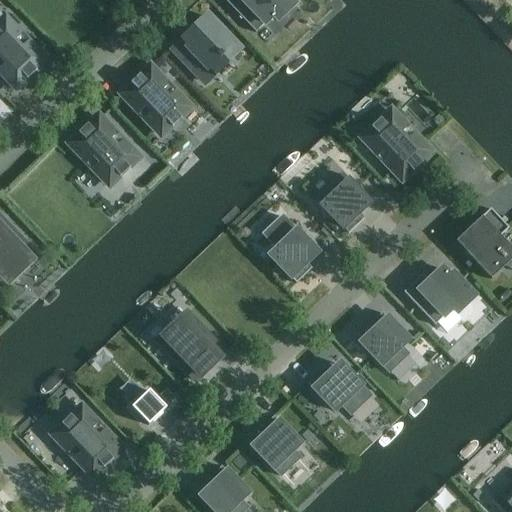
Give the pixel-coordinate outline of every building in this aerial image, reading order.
[(223,0),(254,33),(272,16),(277,21),(294,5),(289,0),(223,0)] [(462,0),(397,0),(397,1),(463,70),(498,37),(462,0)] [(203,82),(216,76),(210,70),(224,62),(221,59),(236,47),(207,17),(194,30),(191,35),(181,41),(172,50),(203,82)] [(27,81),(27,80),(36,72),(34,70),(44,60),(6,20),(0,26),(0,72),(14,88),(25,78),(27,81)] [(511,52),(498,37),(463,70),(511,121),(511,52)] [(142,78),(139,76),(130,84),(132,87),(123,96),(160,135),(170,126),(172,128),(181,120),(179,117),(189,107),(152,69),(142,78)] [(363,140),(384,162),(400,179),(410,170),(413,173),(422,164),(419,161),(429,152),(392,113),(382,122),(380,120),(371,128),(373,131),(363,140)] [(71,146),(107,185),(118,175),(120,178),(129,169),(127,167),(137,157),(100,118),(90,128),(87,125),(78,134),(81,137),(71,146)] [(329,200),(322,207),(348,234),(364,219),(359,213),(369,204),(356,190),(341,174),(322,193),(329,200)] [(511,260),(511,250),(500,237),(508,229),(490,210),(455,243),(491,280),(511,260)] [(286,221),(265,242),(274,252),(270,257),(296,284),(312,269),(307,264),(317,254),(315,251),(312,249),(316,245),(308,236),(304,240),(289,224),(286,221)] [(32,257),(0,222),(0,280),(3,285),(32,257)] [(237,268),(207,295),(244,334),(273,306),(237,268)] [(442,269),(428,282),(422,275),(403,293),(434,326),(452,309),(456,314),(473,297),(452,275),(449,277),(442,269)] [(360,344),(389,373),(407,355),(400,348),(408,341),(381,313),(365,329),(371,334),(360,344)] [(187,314),(158,342),(195,381),(224,353),(187,314)] [(329,374),(324,369),(308,384),(334,411),(340,405),(350,416),(352,415),(351,414),(368,398),(369,398),(370,397),(352,378),(340,365),(339,364),(338,365),(329,374)] [(149,391),(132,408),(149,425),(166,409),(149,391)] [(64,427),(54,437),(91,476),(101,466),(103,469),(112,460),(109,458),(120,448),(83,409),(73,419),(70,416),(61,425),(64,427)] [(252,447),(280,477),(299,459),(292,452),(299,445),(273,417),(257,432),(262,438),(252,447)] [(243,511),(247,509),(240,501),(247,494),(221,467),(205,482),(210,488),(200,497),(213,511),(214,511),(243,511)] [(511,511),(511,480),(490,502),(499,511),(511,511)]
